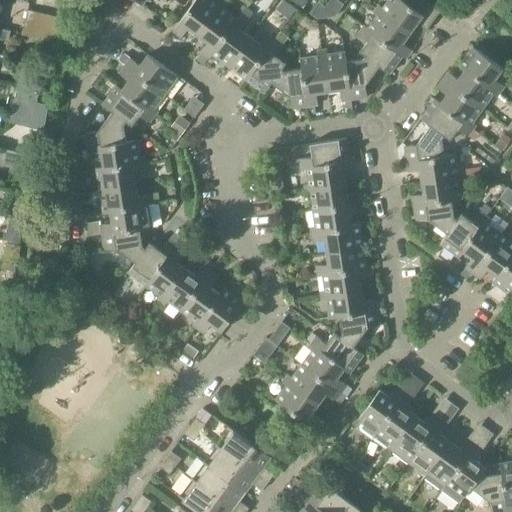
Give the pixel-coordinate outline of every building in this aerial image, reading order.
[(217,0),(216,2),(212,0),(194,0),(172,31),(181,37),(188,27),(198,35),(222,1),(220,0),(217,0)] [(291,0),(303,8),(309,1),(307,0),(291,0)] [(426,30),(440,11),(424,0),(388,0),(383,8),(379,5),(376,9),(409,33),(416,23),(426,30)] [(226,4),(222,1),(198,35),(208,42),(201,52),(209,58),(212,54),(240,15),(239,13),(236,17),(223,8),(226,4)] [(318,1),(309,13),(316,18),(325,6),(318,1)] [(402,43),(409,33),(376,9),(373,12),(377,15),(368,28),(364,25),(362,27),(401,55),(405,58),(412,50),(402,43)] [(33,37),(39,13),(28,10),(22,34),(33,37)] [(44,39),(50,15),(39,13),(33,37),(44,39)] [(58,42),(64,19),(50,15),(44,39),(58,42)] [(228,66),(250,36),(240,29),(247,20),(240,15),(212,54),(228,66)] [(389,73),(401,55),(362,27),(358,34),(367,41),(359,51),(365,56),(379,66),(386,70),(389,73)] [(0,28),(0,36),(8,39),(10,31),(0,28)] [(246,79),(274,40),(267,34),(260,44),(250,36),(228,66),(246,79)] [(264,92),(271,82),(282,68),(286,63),(275,55),(282,45),(274,40),(246,79),(264,92)] [(498,94),(498,93),(504,86),(494,79),(502,68),(473,46),(459,66),(464,70),(498,94)] [(345,52),(344,52),(327,54),(326,49),(321,50),(328,91),(340,89),(342,101),(352,99),(346,61),(345,52)] [(316,93),(328,91),(321,50),(317,51),(318,56),(300,58),(301,68),(307,106),(317,104),(316,93)] [(130,58),(125,66),(164,94),(177,76),(148,54),(140,65),(130,58)] [(366,84),(379,66),(365,56),(363,59),(346,61),(352,99),(367,97),(366,84)] [(125,66),(119,73),(129,80),(122,89),(155,113),(158,111),(154,108),(164,94),(125,66)] [(292,108),(307,106),(301,68),(285,71),(282,68),(271,82),(291,97),(292,108)] [(496,97),(498,94),(464,70),(458,79),(448,72),(443,79),(482,108),(492,94),(496,97)] [(472,122),(482,108),(443,79),(437,87),(447,94),(440,103),(474,127),(476,124),(472,122)] [(18,85),(15,98),(25,100),(36,103),(39,90),(18,85)] [(116,85),(102,104),(112,111),(126,122),(132,126),(132,125),(140,115),(149,122),(155,114),(155,113),(122,89),(116,85)] [(9,121),(20,124),(25,100),(15,98),(9,121)] [(474,127),(440,103),(434,99),(420,118),(430,125),(444,135),(450,139),(458,129),(467,136),(474,127)] [(36,103),(25,100),(20,124),(43,129),(47,105),(36,103)] [(98,131),(86,132),(88,147),(126,141),(124,125),(126,122),(112,111),(98,131)] [(442,139),(444,135),(430,125),(416,144),(404,146),(406,161),(444,155),(442,139)] [(503,135),(496,145),(503,149),(510,139),(503,135)] [(301,167),(349,159),(346,138),(310,143),(312,157),(300,159),(301,167)] [(126,141),(88,147),(88,148),(90,158),(102,156),(103,167),(144,160),(143,157),(139,158),(136,140),(126,141)] [(35,172),(38,157),(5,150),(2,165),(35,172)] [(457,171),(454,155),(454,153),(444,155),(406,161),(408,171),(420,169),(422,182),(462,175),(462,171),(457,171)] [(305,189),(345,183),(343,171),(355,169),(354,159),(349,159),(301,167),(301,169),(306,168),(309,184),(304,185),(305,189)] [(103,167),(96,168),(100,190),(100,191),(136,185),(134,173),(146,171),(144,162),(144,160),(103,167)] [(413,206),(451,200),(461,199),(458,181),(463,180),(462,175),(422,182),(423,194),(412,195),(413,206)] [(313,210),(360,203),(359,193),(347,195),(345,183),(305,189),(305,194),(310,193),(313,210)] [(136,185),(100,191),(103,213),(110,212),(151,205),(151,204),(149,195),(137,197),(136,185)] [(19,205),(22,192),(13,190),(10,203),(19,205)] [(447,233),(457,219),(454,216),(451,200),(413,206),(415,220),(427,219),(447,233)] [(311,231),(352,225),(350,214),(362,212),(360,203),(313,210),(315,227),(310,227),(311,231)] [(97,222),(85,224),(87,237),(102,235),(140,229),(150,228),(149,227),(158,225),(155,205),(151,205),(110,212),(112,223),(100,224),(97,222)] [(487,218),(487,217),(479,211),(472,221),(461,213),(457,219),(447,233),(440,243),(459,257),(463,251),(487,218)] [(17,244),(23,218),(11,215),(7,232),(5,232),(3,241),(17,244)] [(501,234),(488,224),(490,220),(487,218),(463,251),(472,258),(465,267),(473,273),(501,234)] [(326,252),(362,246),(359,224),(352,225),(311,231),(313,241),(324,239),(326,252)] [(140,229),(102,235),(104,249),(116,248),(135,262),(145,248),(142,246),(140,229)] [(496,275),(511,252),(511,241),(501,234),(473,273),(480,278),(487,269),(496,275)] [(0,257),(7,259),(10,243),(0,240),(0,257)] [(135,262),(128,272),(146,285),(175,246),(167,241),(160,250),(150,242),(145,248),(135,262)] [(175,246),(146,285),(160,295),(157,299),(161,302),(185,268),(175,261),(182,252),(175,246)] [(318,274),(365,266),(362,246),(326,252),(328,264),(316,265),(318,274)] [(511,252),(496,275),(492,281),(511,295),(511,294),(511,252)] [(94,268),(87,262),(78,271),(86,278),(94,268)] [(321,296),(362,290),(360,278),(372,276),(370,265),(365,266),(318,274),(318,276),(323,275),(325,291),(320,292),(321,296)] [(185,268),(161,302),(165,304),(168,301),(181,311),(210,272),(202,266),(195,276),(185,268)] [(210,272),(181,311),(195,321),(192,324),(195,326),(219,293),(210,287),(217,277),(210,272)] [(219,293),(195,326),(196,327),(203,333),(211,323),(221,331),(243,302),(224,287),(219,293)] [(377,310),(377,309),(375,300),(364,302),(362,290),(321,296),(322,301),(326,300),(329,318),(339,316),(377,310)] [(339,336),(353,346),(368,327),(379,325),(377,310),(339,316),(342,333),(339,336)] [(353,346),(339,336),(334,332),(326,343),(316,336),(310,344),(343,369),(349,373),(363,353),(353,346)] [(144,351),(133,342),(126,352),(137,360),(144,351)] [(337,377),(343,369),(310,344),(308,347),(312,350),(302,363),(341,392),(346,385),(337,377)] [(192,357),(197,352),(188,345),(184,351),(192,357)] [(335,400),(341,392),(302,363),(292,377),(288,374),(285,378),(318,402),(325,393),(335,400)] [(379,389),(358,419),(362,422),(359,426),(360,430),(371,438),(405,393),(416,377),(409,371),(397,387),(397,388),(390,397),(379,389)] [(405,393),(371,438),(385,449),(387,446),(391,449),(414,415),(405,408),(412,399),(424,382),(416,377),(405,393)] [(311,412),(318,402),(285,378),(282,382),(286,385),(275,399),(314,428),(321,419),(311,412)] [(414,415),(391,449),(408,462),(439,419),(451,402),(443,397),(432,413),(425,423),(414,415)] [(439,419),(408,462),(425,474),(450,441),(440,434),(447,424),(459,408),(451,402),(439,419)] [(190,425),(200,432),(205,425),(195,418),(190,425)] [(425,474),(424,477),(441,489),(474,444),(486,428),(478,422),(466,438),(467,439),(460,448),(450,441),(425,474)] [(194,440),(200,432),(190,425),(184,433),(194,440)] [(263,468),(271,458),(229,427),(216,444),(267,482),(273,475),(263,468)] [(474,444),(441,489),(459,503),(464,497),(471,487),(470,486),(480,472),(481,473),(486,467),(475,459),(482,450),(494,434),(486,428),(474,444)] [(262,490),(267,482),(216,444),(203,461),(246,492),(252,483),(262,490)] [(165,459),(175,466),(181,458),(171,451),(165,459)] [(169,474),(175,466),(165,459),(160,467),(169,474)] [(239,501),(246,492),(203,461),(191,478),(237,511),(245,511),(248,508),(239,501)] [(511,511),(511,461),(500,463),(501,473),(502,473),(508,511),(511,511)] [(480,472),(470,486),(471,487),(490,501),(492,511),(499,511),(508,511),(502,473),(501,473),(485,475),(481,473),(480,472)] [(290,485),(326,511),(361,511),(321,482),(314,491),(295,477),(290,485)] [(237,511),(191,478),(178,495),(200,511),(237,511)] [(326,511),(290,485),(284,493),(303,507),(299,511),(326,511)] [(136,502),(146,509),(152,501),(142,494),(136,502)] [(134,511),(143,511),(146,509),(136,502),(131,509),(134,511)]
